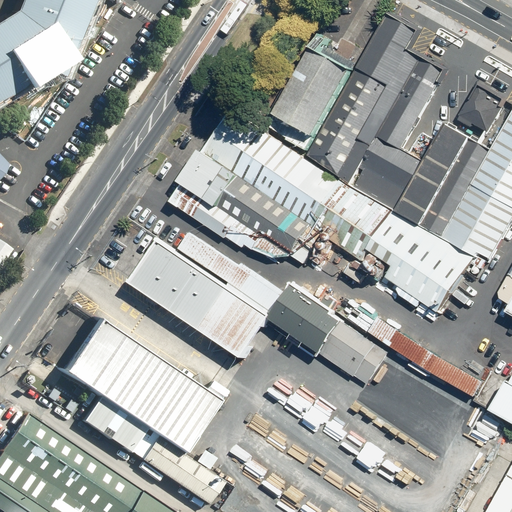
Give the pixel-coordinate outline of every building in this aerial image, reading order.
[(1,23),(0,23),(0,105),(47,76),(63,82),(65,79),(95,0),(20,0),(15,14),(1,23)] [(443,313),(478,258),(492,266),(511,229),(511,122),(496,152),(449,128),(429,166),(405,152),(459,53),(392,17),(340,113),(337,111),(311,154),(348,176),(344,183),(236,114),(204,164),(202,163),(175,204),(246,250),(257,232),(300,259),(317,232),(443,313)] [(354,72),(316,50),(279,115),(317,137),(354,72)] [(509,102),(481,86),(464,116),(492,132),(509,102)] [(180,253),(274,316),(288,295),(194,231),(180,253)] [(12,251),(0,242),(0,267),(12,251)] [(163,242),(135,284),(245,359),(272,319),(274,316),(180,253),(163,242)] [(274,316),(272,319),(369,384),(391,352),(293,287),(288,295),(274,316)] [(511,421),(511,310),(511,312),(511,382),(510,381),(493,410),(511,421)] [(484,382),(382,317),(372,333),(474,398),(484,382)] [(217,401),(99,320),(63,372),(182,452),(217,401)] [(171,511),(25,413),(0,449),(0,508),(5,511),(171,511)] [(222,482),(156,437),(140,460),(206,505),(222,482)] [(511,511),(511,469),(487,511),(511,511)]
